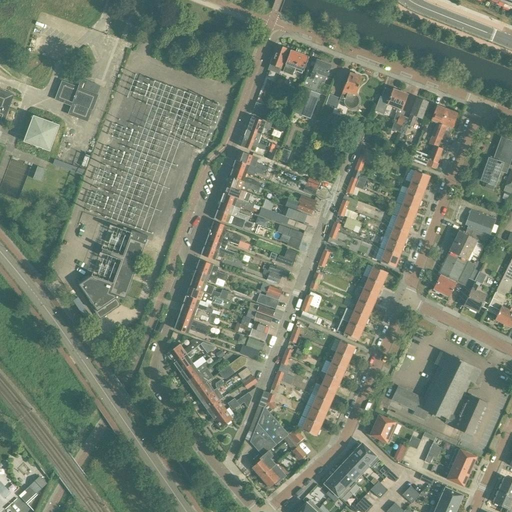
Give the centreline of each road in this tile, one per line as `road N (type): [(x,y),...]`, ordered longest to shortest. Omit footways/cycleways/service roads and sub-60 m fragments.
road 1 (residential): [(153,371),(278,34),(292,31),(480,104)]
road 2 (secondary): [(183,511),(50,314),(0,254)]
road 3 (residential): [(263,511),(342,444),(404,298)]
road 4 (residential): [(404,298),(480,104)]
road 5 (residential): [(256,511),(164,394)]
road 6 (residential): [(511,351),(404,298)]
